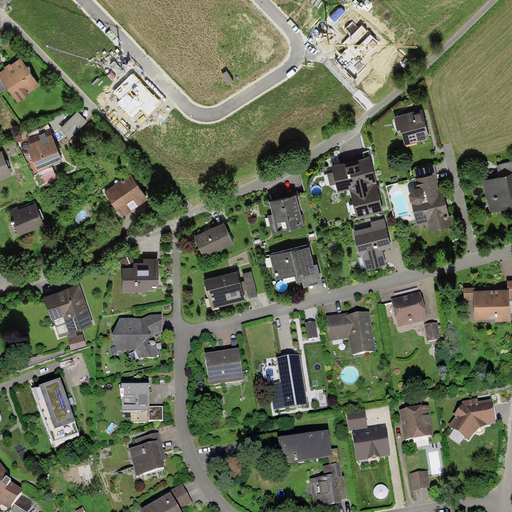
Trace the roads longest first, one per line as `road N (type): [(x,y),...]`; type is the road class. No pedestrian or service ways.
road 1 (residential): [(494,0),(344,134),(287,170),(0,289)]
road 2 (residential): [(262,0),(291,30),(297,56),(208,114),(185,105),(83,0)]
road 3 (residential): [(179,333),(511,248)]
road 4 (residential): [(232,511),(214,497),(184,435),(179,333)]
